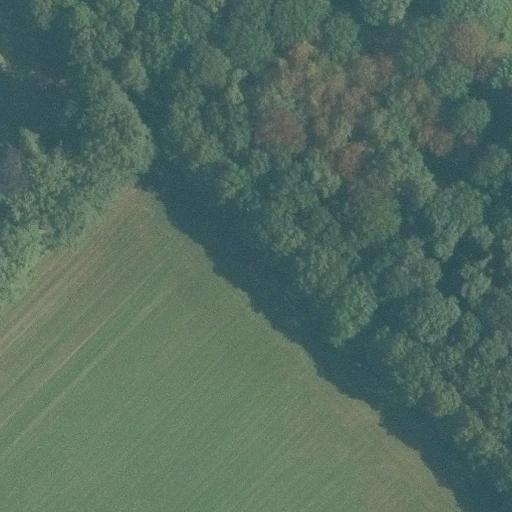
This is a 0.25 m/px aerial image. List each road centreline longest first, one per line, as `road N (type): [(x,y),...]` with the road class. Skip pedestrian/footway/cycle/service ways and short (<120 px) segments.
road 1 (unclassified): [(511,459),(66,0)]
road 2 (track): [(163,98),(0,259)]
road 3 (track): [(511,191),(355,297)]
